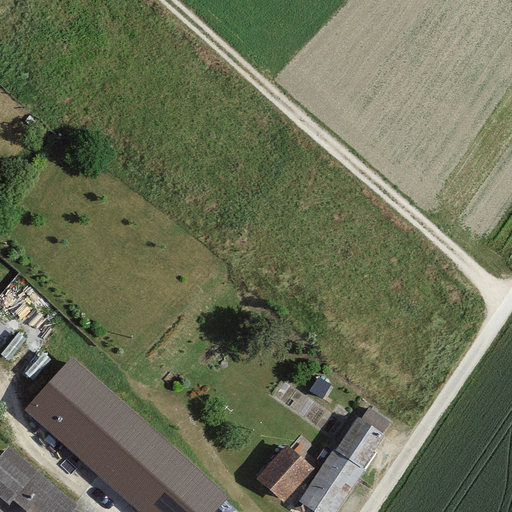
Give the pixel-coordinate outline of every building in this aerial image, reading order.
[(75,360),(30,411),(144,511),(217,511),(230,497),(75,360)] [(365,422),(360,419),(339,454),(366,470),(387,436),(384,434),(391,423),(371,411),(365,422)] [(16,502),(40,473),(12,447),(0,460),(0,495),(12,506),(16,502)] [(260,482),(286,505),(316,471),(290,448),(260,482)] [(304,504),(316,511),(342,511),(368,472),(366,470),(339,454),(337,452),(304,504)] [(28,511),(75,511),(80,507),(40,473),(16,502),(28,511)]
